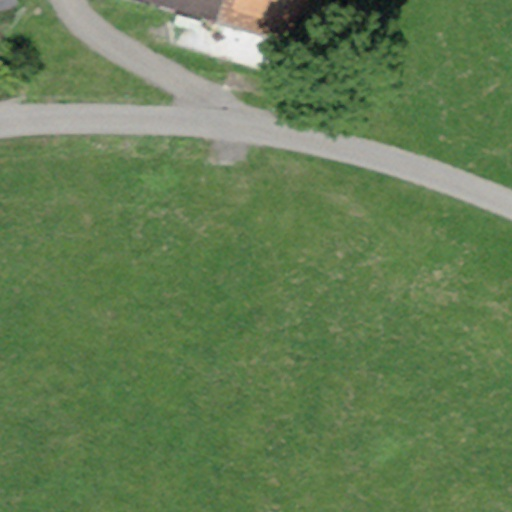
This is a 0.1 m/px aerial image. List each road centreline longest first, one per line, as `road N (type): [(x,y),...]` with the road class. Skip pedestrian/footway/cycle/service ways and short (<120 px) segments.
road 1 (residential): [(0,123),(229,126),(370,156),(511,204)]
road 2 (track): [(71,0),(229,126)]
